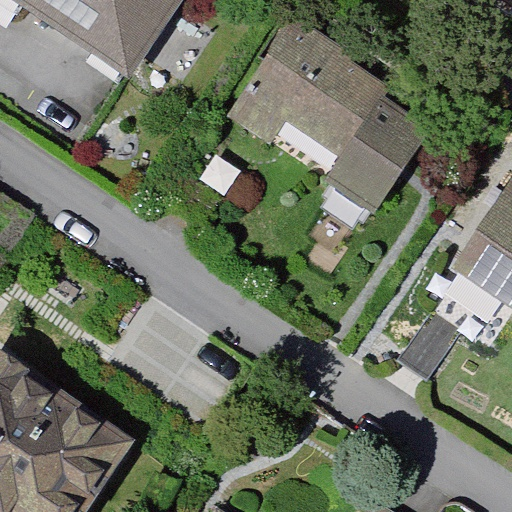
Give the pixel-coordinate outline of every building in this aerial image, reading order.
[(184,0),(27,0),(137,72),(184,0)] [(439,117),(300,25),(236,121),(375,213),(439,117)] [(511,192),(460,271),(511,305),(511,192)] [(460,334),(429,313),(398,360),(428,381),(460,334)] [(80,511),(129,440),(0,354),(0,511),(80,511)] [(398,511),(371,496),(362,511),(398,511)]
